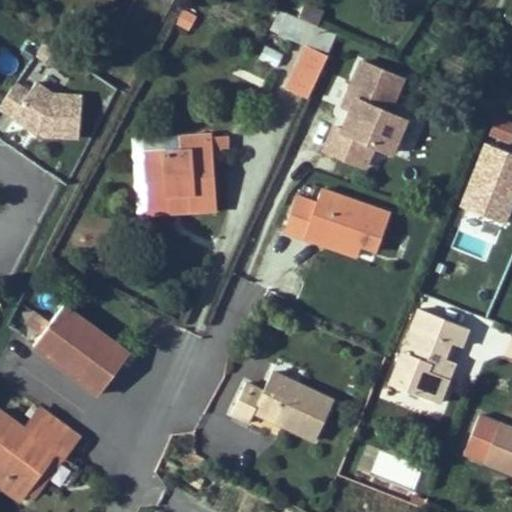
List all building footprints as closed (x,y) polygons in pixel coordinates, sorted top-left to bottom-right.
[(318,25),(323,12),(304,4),(298,17),(318,25)] [(189,30),(196,17),(183,10),(176,23),(189,30)] [(326,55),(335,35),(286,14),(277,33),(326,55)] [(308,97),(327,56),(305,45),(285,86),(308,97)] [(391,152),(405,119),(388,112),(402,79),(362,61),(347,95),(356,99),(351,111),(342,130),(334,127),(324,149),(365,166),(374,145),(391,152)] [(492,88),(495,78),(482,73),(478,82),(492,88)] [(499,103),(505,90),(493,85),(492,88),(487,99),(499,103)] [(28,97),(13,86),(0,104),(0,113),(36,139),(79,142),(81,101),(50,99),(34,87),(28,97)] [(351,111),(356,99),(347,95),(342,107),(351,111)] [(510,141),(511,134),(511,125),(495,119),(490,133),(510,141)] [(214,205),(212,153),(212,138),(211,136),(183,137),(183,150),(145,152),(148,207),(170,206),(169,194),(186,193),(186,206),(214,205)] [(228,152),(227,138),(212,138),(212,153),(228,152)] [(504,223),(511,201),(511,152),(486,143),(461,206),(504,223)] [(377,250),(390,213),(321,189),(316,203),(297,196),(284,230),(303,237),(307,225),(359,243),(377,250)] [(214,211),(214,205),(186,206),(186,193),(169,194),(170,206),(148,207),(148,213),(214,211)] [(359,243),(307,225),(303,237),(355,255),(359,243)] [(99,394),(129,353),(63,305),(51,322),(42,334),(33,345),(99,394)] [(438,402),(454,362),(449,359),(444,357),(450,341),(455,343),(461,345),(468,328),(419,308),(390,383),(438,402)] [(42,334),(51,322),(36,311),(27,323),(42,334)] [(449,359),(455,343),(450,341),(444,357),(449,359)] [(315,439),(333,400),(272,371),(263,390),(246,382),(231,413),(249,422),(255,410),(315,439)] [(33,418),(39,410),(34,405),(28,413),(33,418)] [(0,470),(26,490),(54,452),(62,458),(78,436),(40,408),(39,410),(33,418),(25,429),(0,410),(0,470)] [(511,427),(479,415),(463,453),(511,472),(511,427)] [(34,496),(62,458),(54,452),(26,490),(34,496)] [(26,490),(0,470),(0,485),(19,499),(26,490)] [(199,488),(203,480),(195,475),(190,483),(199,488)]
